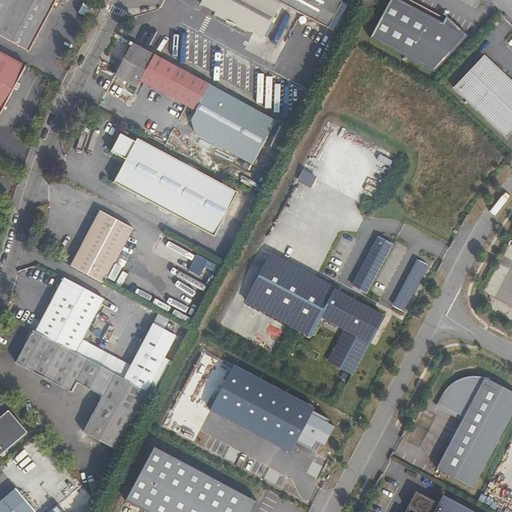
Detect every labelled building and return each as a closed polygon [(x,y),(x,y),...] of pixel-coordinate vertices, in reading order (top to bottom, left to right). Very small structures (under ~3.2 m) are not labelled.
[(54,0),(0,0),(0,34),(28,50),(54,0)] [(282,3),(276,0),(203,0),(202,3),(218,11),(216,15),(248,32),(249,28),(266,37),(282,3)] [(343,0),(342,0),(276,0),(282,3),(329,28),(343,0)] [(397,0),(392,0),(372,37),(433,70),(466,35),(446,16),(442,24),(397,0)] [(141,82),(156,54),(131,40),(129,44),(131,45),(115,75),(139,88),(141,82)] [(29,67),(0,51),(0,111),(4,114),(29,67)] [(153,88),(167,60),(156,54),(141,82),(153,88)] [(511,80),(485,55),(454,88),(507,137),(511,132),(511,80)] [(211,83),(167,60),(153,88),(196,111),(197,109),(211,83)] [(222,122),(236,97),(211,83),(197,109),(222,122)] [(258,140),(276,148),(285,127),(267,120),(258,140)] [(238,190),(137,137),(135,140),(120,132),(110,151),(125,160),(113,181),(214,234),(238,190)] [(104,282),(133,227),(100,209),(71,265),(104,282)] [(378,236),(352,284),(366,291),(391,243),(378,236)] [(370,342),(384,315),(334,290),(336,287),(270,253),(245,300),(310,335),(321,315),(345,328),(328,360),(352,373),(369,341),(370,342)] [(217,274),(221,266),(195,255),(189,271),(200,276),(203,268),(217,274)] [(76,352),(104,299),(63,277),(35,330),(76,352)] [(147,390),(176,334),(153,322),(124,378),(147,390)] [(35,330),(33,329),(16,363),(71,392),(76,382),(101,396),(83,432),(116,449),(147,390),(124,378),(76,352),(35,330)] [(472,487),(511,412),(511,390),(486,377),(473,376),(462,378),(454,381),(443,405),(464,417),(462,420),(436,468),(472,487)] [(443,405),(454,381),(450,384),(447,387),(436,405),(462,420),(464,417),(443,405)] [(0,456),(28,431),(9,409),(0,416),(0,456)] [(252,511),(256,504),(153,450),(125,503),(142,511),(252,511)] [(0,500),(0,511),(34,511),(14,488),(0,500)] [(478,511),(444,494),(440,502),(417,490),(405,511),(478,511)]
